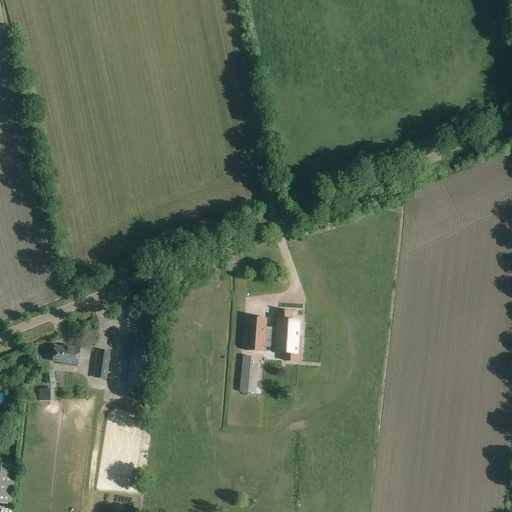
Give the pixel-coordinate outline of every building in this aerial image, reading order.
[(260,283),(261,275),(252,274),(251,282),(260,283)] [(205,295),(202,285),(195,286),(197,297),(205,295)] [(264,352),(264,344),(286,345),(285,361),(298,362),(300,338),(298,338),(299,324),(291,323),(291,312),(279,311),(279,320),(276,320),(275,336),(265,335),(266,319),(248,318),(246,350),(264,352)] [(160,316),(147,314),(145,331),(157,333),(160,316)] [(148,388),(154,341),(136,338),(130,386),(148,388)] [(61,363),(60,365),(76,367),(79,348),(68,347),(68,349),(54,347),(52,361),(61,363)] [(106,380),(110,353),(99,352),(95,378),(106,380)] [(79,353),(78,383),(90,383),(91,353),(79,353)] [(37,364),(49,364),(49,354),(37,354),(37,364)] [(128,393),(129,358),(113,357),(112,393),(128,393)] [(243,357),(240,392),(256,394),(260,358),(243,357)] [(53,373),(43,375),(44,384),(54,382),(53,373)] [(50,401),(50,389),(39,390),(39,401),(50,401)] [(22,404),(34,404),(34,392),(22,392),(22,404)] [(15,466),(10,465),(11,460),(0,458),(0,503),(11,504),(15,466)]
